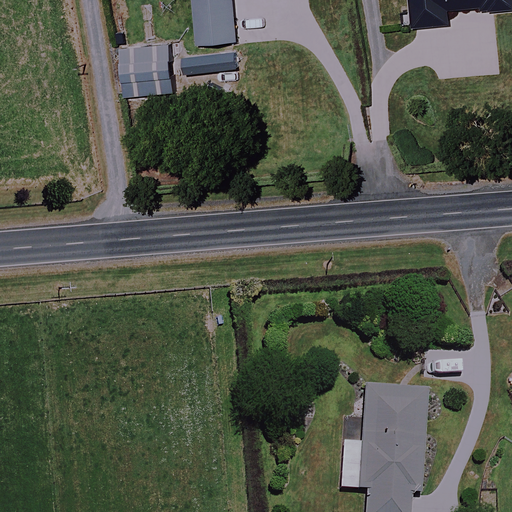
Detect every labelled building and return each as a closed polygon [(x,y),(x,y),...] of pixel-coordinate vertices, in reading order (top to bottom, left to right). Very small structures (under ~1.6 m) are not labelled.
[(195,0),(200,45),(240,41),(235,0),(195,0)] [(511,0),(410,0),(411,31),(449,30),(449,11),(483,10),(483,13),(511,12),(511,0)] [(175,95),(174,46),(124,47),(126,96),(175,95)] [(235,95),(212,84),(203,103),(226,114),(235,95)] [(429,391),(366,386),(362,445),(343,443),(340,490),(366,492),(364,511),(408,511),(410,494),(422,494),(429,391)]
